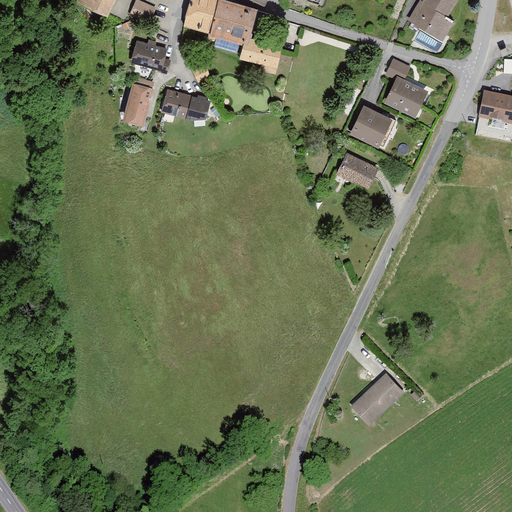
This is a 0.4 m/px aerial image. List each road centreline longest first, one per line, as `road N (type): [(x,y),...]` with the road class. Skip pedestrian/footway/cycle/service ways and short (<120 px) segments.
road 1 (unclassified): [(388,248),(311,415),(288,511)]
road 2 (residential): [(270,9),(472,72)]
road 3 (residential): [(472,72),(388,248)]
